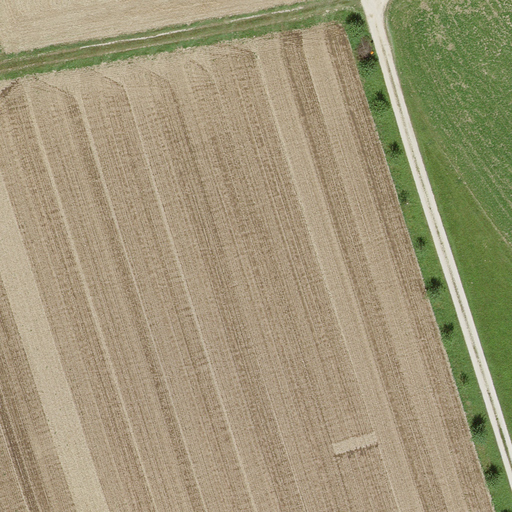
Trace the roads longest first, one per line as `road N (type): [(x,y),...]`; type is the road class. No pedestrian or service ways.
road 1 (track): [(370,0),(511,499)]
road 2 (track): [(0,74),(372,8)]
